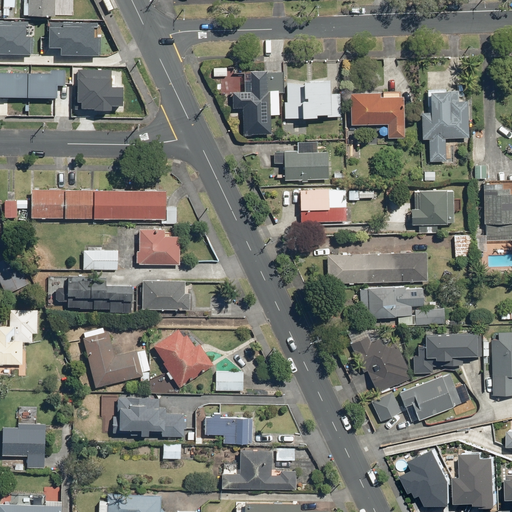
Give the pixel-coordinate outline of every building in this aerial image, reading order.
[(17,8),(16,0),(3,0),(3,16),(11,17),(11,7),(17,8)] [(55,0),(24,0),(24,5),(25,5),(25,15),(28,15),(28,16),(55,16),(55,0)] [(0,40),(0,59),(19,60),(19,59),(88,60),(88,42),(69,41),(70,29),(37,28),(37,30),(28,30),(28,46),(20,45),(20,41),(0,40)] [(227,67),(214,67),(214,76),(227,76),(227,67)] [(64,86),(64,99),(97,100),(98,69),(72,69),(72,71),(67,71),(67,70),(50,69),(50,73),(0,72),(0,96),(57,98),(57,86),(64,86)] [(243,135),(271,134),(270,92),(277,92),(277,93),(284,93),(284,72),(267,73),(267,70),(250,71),(250,80),(244,80),(244,92),(232,92),(233,108),(243,108),(243,135)] [(284,102),(285,118),(341,117),(340,94),(330,94),(330,79),(328,79),(328,77),(309,80),(309,81),(304,82),(287,79),(287,82),(286,82),(287,102),(284,102)] [(421,113),(422,139),(429,139),(430,162),(447,161),(446,139),(469,138),(468,100),(459,101),(458,91),(430,92),(431,112),(421,113)] [(350,93),(351,125),(387,124),(388,138),(404,138),(403,96),(380,97),(380,92),(350,93)] [(284,151),(285,180),(329,179),(328,151),(318,152),(318,140),(297,141),(297,150),(284,151)] [(511,193),(510,193),(509,188),(502,188),(502,183),(484,183),(484,223),(486,223),(487,241),(511,240),(511,193)] [(300,189),(301,222),(346,221),(345,189),(328,190),(328,188),(300,189)] [(166,191),(31,189),(31,218),(166,220),(166,224),(176,224),(177,207),(166,207),(166,191)] [(411,208),(411,225),(447,224),(447,223),(454,223),(453,190),(446,190),(446,189),(419,190),(419,208),(411,208)] [(4,217),(17,218),(18,208),(27,208),(27,200),(5,198),(4,217)] [(165,229),(139,228),(139,251),(137,251),(136,263),(139,263),(139,264),(180,265),(180,236),(165,236),(165,229)] [(472,235),(453,236),(454,257),(473,257),(472,235)] [(103,247),(84,246),(83,269),(116,270),(117,251),(103,250),(103,247)] [(427,252),(327,255),(328,284),(428,281),(427,252)] [(10,256),(0,261),(0,282),(6,294),(25,285),(10,256)] [(67,301),(67,307),(80,307),(80,308),(110,309),(110,310),(131,311),(132,285),(105,285),(106,277),(97,277),(97,280),(93,280),(93,276),(68,276),(68,281),(67,281),(67,288),(59,287),(55,290),(55,298),(58,301),(67,301)] [(185,280),(143,280),(142,309),(190,310),(190,292),(185,292),(185,280)] [(394,286),(368,287),(368,288),(359,289),(361,319),(396,317),(396,316),(412,315),(412,306),(424,306),(423,288),(406,289),(405,286),(394,287),(394,286)] [(444,308),(415,309),(416,325),(445,324),(444,308)] [(0,364),(22,365),(23,342),(32,342),(32,334),(37,334),(37,310),(10,309),(9,326),(0,326),(0,364)] [(511,311),(501,311),(501,320),(511,320),(511,311)] [(178,329),(153,345),(164,362),(163,363),(179,387),(213,365),(199,343),(195,347),(186,333),(183,335),(178,329)] [(83,337),(95,387),(143,376),(136,350),(114,355),(108,331),(83,337)] [(491,338),(492,395),(511,394),(511,331),(497,331),(498,338),(491,338)] [(481,332),(426,334),(426,344),(417,344),(418,355),(413,355),(413,373),(432,372),(432,365),(463,364),(462,356),(481,355),(481,332)] [(408,368),(395,339),(384,344),(384,343),(382,344),(379,337),(371,341),(368,336),(350,344),(363,372),(367,370),(376,392),(395,383),(396,385),(410,378),(406,369),(408,368)] [(243,372),(215,371),(215,390),(243,391),(243,372)] [(441,374),(398,391),(404,406),(405,406),(411,421),(418,418),(419,419),(453,406),(453,405),(461,402),(449,373),(441,376),(441,374)] [(391,390),(370,400),(380,421),(401,411),(391,390)] [(126,398),(118,398),(117,436),(183,436),(183,428),(186,428),(186,421),(184,420),(184,413),(166,413),(166,408),(159,408),(159,398),(150,398),(150,397),(126,396),(126,398)] [(252,417),(205,416),(205,433),(223,434),(223,443),(252,443),(252,417)] [(18,427),(2,426),(1,455),(27,456),(27,467),(44,468),(46,423),(18,422),(18,427)] [(181,444),(163,443),(163,458),(181,458),(181,444)] [(277,447),(277,460),(295,460),(295,448),(277,447)] [(221,472),(221,487),(296,489),(296,469),(280,469),(280,474),(271,474),(271,449),(240,449),(239,472),(221,472)] [(482,480),(482,467),(460,467),(460,484),(447,484),(447,499),(441,499),(441,511),(488,511),(488,499),(477,499),(477,480),(482,480)] [(161,495),(107,492),(106,511),(166,511),(167,511),(160,511),(161,495)] [(45,504),(0,502),(0,511),(60,511),(61,500),(45,500),(45,504)] [(299,501),(243,500),(242,511),(328,511),(329,510),(299,509),(299,501)]
